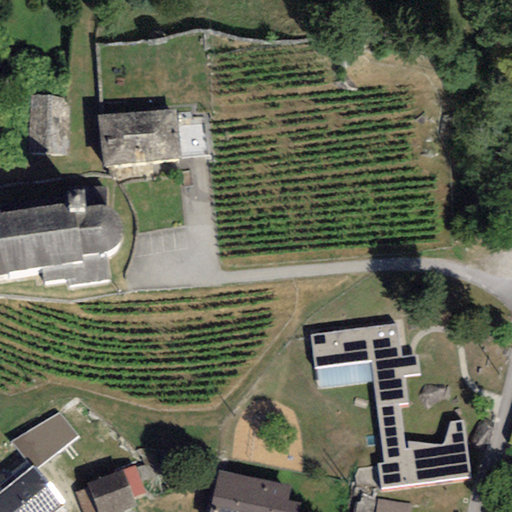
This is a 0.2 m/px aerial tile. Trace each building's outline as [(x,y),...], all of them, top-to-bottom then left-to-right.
[(70,103),(31,100),(28,157),(67,159),(70,103)] [(176,110),(97,120),(104,173),(183,163),(176,110)] [(66,214),(0,224),(0,284),(84,272),(82,264),(108,260),(117,255),(121,246),(122,235),(119,224),(111,217),(101,214),(86,216),(84,205),(65,208),(66,214)] [(397,327),(310,339),(314,373),(370,366),(384,467),(378,468),(381,492),(472,480),(465,423),(449,425),(444,444),(440,448),(405,445),(400,407),(407,406),(404,380),(420,377),(417,357),(402,359),(397,327)] [(34,472),(82,440),(63,411),(15,443),(34,472)] [(85,492),(75,496),(81,511),(134,511),(139,510),(135,501),(145,497),(134,469),(122,473),(130,493),(92,508),(85,492)] [(0,511),(64,511),(41,473),(0,497),(0,511)] [(291,491),(217,475),(208,511),(299,511),(300,508),(288,505),(291,491)] [(380,499),(378,511),(414,511),(416,503),(380,499)]
